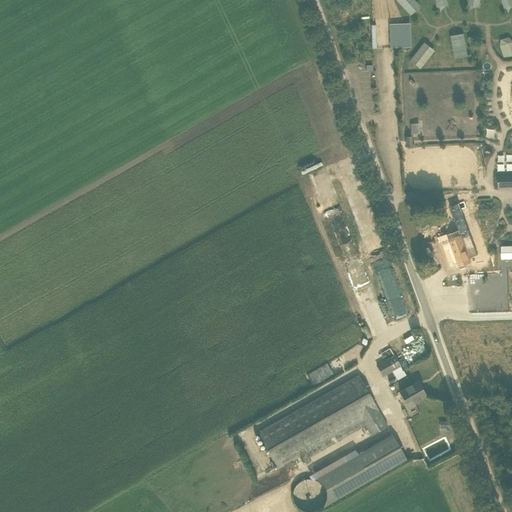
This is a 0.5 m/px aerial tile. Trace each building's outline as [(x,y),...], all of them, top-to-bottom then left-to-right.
[(416,0),(396,0),(411,15),(421,6),(416,0)] [(411,46),(410,22),(393,23),(394,47),(411,46)] [(453,57),(467,56),(466,33),(452,34),(453,57)] [(511,40),(511,36),(499,40),(504,57),(511,54),(511,40)] [(410,59),(420,68),(436,50),(426,41),(410,59)] [(411,134),(421,133),(420,123),(411,123),(411,134)] [(487,125),(485,136),(495,138),(497,127),(487,125)] [(511,175),(498,176),(498,188),(511,187),(511,175)] [(456,255),(485,246),(481,230),(474,233),(469,219),(447,226),(456,255)] [(376,307),(356,246),(348,249),(346,243),(341,244),(336,230),(343,228),(342,224),(332,228),(334,235),(332,236),(337,249),(339,249),(361,312),(376,307)] [(324,259),(325,244),(312,244),(312,254),(324,255),(323,262),(316,261),(316,270),(328,271),(329,260),(324,259)] [(511,246),(501,247),(502,259),(511,258),(511,246)] [(492,255),(492,262),(467,262),(467,272),(498,272),(498,255),(492,255)] [(379,275),(389,312),(403,308),(392,271),(379,275)] [(376,365),(383,377),(400,367),(394,355),(376,365)] [(358,375),(256,432),(278,469),(299,457),(302,462),(365,426),(370,436),(387,426),(358,375)] [(414,403),(426,397),(419,385),(413,388),(411,385),(400,392),(410,409),(415,406),(414,403)] [(406,459),(405,457),(392,435),(357,455),(371,479),(406,459)]
